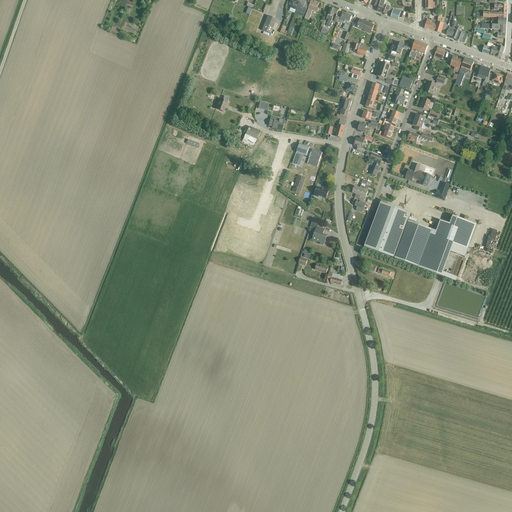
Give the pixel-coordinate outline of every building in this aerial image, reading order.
[(297,10),(298,6),(300,0),(290,0),(290,3),(289,5),(291,6),(290,8),(297,10)] [(297,10),(296,12),(297,13),(298,13),(299,12),(301,13),(305,14),(306,10),(307,9),(309,3),(306,2),(307,0),(306,0),(300,0),(298,6),(297,10)] [(381,0),(376,0),(374,6),(378,8),(377,11),(384,14),(386,15),(387,15),(388,12),(389,12),(392,14),(391,17),(398,20),(401,12),(390,8),(390,7),(390,6),(389,5),(387,3),(385,2),(381,0)] [(426,9),(434,9),(434,5),(433,5),(433,3),(431,3),(431,1),(426,0),(426,9)] [(319,4),(311,1),(308,9),(305,19),(309,21),(313,11),(317,12),(319,9),(318,8),(319,4)] [(499,19),(506,19),(507,18),(507,6),(492,5),(492,11),(501,11),(501,14),(483,13),(483,14),(483,16),(483,17),(499,19)] [(329,19),(327,24),(326,26),(331,28),(333,23),(331,22),(334,14),(337,15),(338,11),(331,8),(327,18),(329,19)] [(343,12),(341,17),(339,21),(344,23),(345,20),(350,22),(352,16),(343,12)] [(268,16),(264,26),(262,31),(270,34),(273,29),(276,20),(268,16)] [(436,25),(434,32),(441,34),(442,31),(446,32),(447,28),(448,25),(447,25),(445,25),(441,23),(440,23),(440,22),(441,22),(442,19),(441,19),(438,18),(438,20),(437,22),(436,25)] [(427,19),(425,29),(427,30),(429,30),(432,31),(434,32),(436,25),(430,23),(431,21),(427,19)] [(506,19),(499,19),(498,25),(492,25),(492,26),(481,24),(481,29),(492,30),(500,30),(500,25),(506,26),(506,19)] [(371,32),(374,26),(360,20),(357,27),(366,31),(367,30),(371,32)] [(452,37),(455,31),(453,30),(454,29),(456,29),(456,22),(453,22),(452,28),(449,27),(446,35),(452,37)] [(494,30),(494,33),(497,33),(497,35),(497,38),(505,39),(506,26),(500,25),(500,30),(494,30)] [(452,37),(452,39),(457,41),(458,42),(459,42),(464,44),(468,35),(464,33),(464,35),(461,33),(455,31),(452,37)] [(428,46),(415,41),(409,58),(415,60),(417,55),(415,54),(416,52),(424,55),(428,46)] [(391,51),(400,54),(403,45),(396,43),(395,46),(392,46),(391,51)] [(484,46),(482,53),(488,55),(501,59),(504,48),(499,47),(498,49),(493,47),(493,48),(492,48),(494,45),(488,43),(487,47),(484,46)] [(365,57),(367,51),(359,49),(360,46),(356,44),(353,52),(357,53),(357,54),(365,57)] [(438,48),(434,57),(443,60),(445,53),(444,53),(445,50),(438,48)] [(454,57),(450,66),(455,68),(453,71),(458,73),(462,61),(457,59),(457,58),(454,57)] [(457,81),(455,85),(460,86),(465,74),(463,74),(465,71),(465,70),(471,71),(474,63),(464,59),(458,76),(457,81)] [(380,68),(379,69),(389,73),(391,73),(392,72),(389,71),(390,65),(382,63),(380,68)] [(353,68),(346,66),(345,69),(347,73),(352,74),(351,78),(358,80),(359,76),(360,72),(353,69),(353,68)] [(476,66),(475,70),(480,72),(478,75),(477,78),(485,81),(485,83),(484,82),(482,86),(486,88),(487,84),(491,74),(490,74),(491,70),(481,67),(476,66)] [(379,71),(378,77),(386,79),(387,74),(388,75),(391,75),(391,73),(389,73),(379,69),(379,71)] [(491,74),(487,84),(490,84),(491,80),(493,80),(492,82),(500,85),(501,83),(502,83),(504,79),(503,78),(503,77),(495,74),(494,75),(491,74)] [(502,91),(501,95),(507,97),(509,92),(510,92),(511,90),(511,76),(507,75),(504,84),(505,84),(502,91)] [(354,93),(357,85),(358,81),(355,80),(350,79),(340,76),(340,78),(339,80),(350,83),(347,90),(354,93)] [(399,86),(409,90),(413,80),(403,76),(399,86)] [(433,95),(436,85),(428,82),(425,92),(433,95)] [(371,90),(378,92),(380,86),(373,84),(371,90)] [(401,97),(404,91),(397,89),(397,91),(395,95),(397,96),(396,98),(397,99),(395,104),(399,106),(400,104),(403,105),(406,99),(401,97)] [(343,105),(339,115),(347,117),(348,111),(352,100),(347,98),(346,98),(343,98),(342,103),(345,104),(344,105),(343,105)] [(217,110),(215,109),(224,112),(225,108),(226,106),(227,106),(228,103),(227,102),(227,101),(224,100),(223,101),(220,99),(218,106),(217,110)] [(431,102),(424,99),(421,105),(420,105),(419,108),(428,111),(431,102)] [(374,103),(368,101),(366,107),(375,110),(376,107),(373,106),(374,103)] [(259,109),(267,111),(269,104),(260,102),(259,109)] [(371,114),(364,112),(362,118),(370,121),(371,117),(375,119),(377,115),(372,113),(371,114)] [(391,117),(397,120),(400,114),(393,112),(391,117)] [(416,115),(414,120),(423,124),(426,125),(428,125),(429,122),(425,121),(425,118),(416,115)] [(243,130),(244,126),(247,128),(251,119),(245,116),(240,128),(243,130)] [(270,120),(268,126),(282,129),(282,128),(285,129),(287,122),(284,121),(277,120),(278,118),(270,117),(270,120)] [(384,119),(383,122),(386,123),(388,124),(389,123),(395,126),(397,120),(391,117),(390,120),(387,119),(387,120),(384,119)] [(414,120),(412,126),(417,128),(416,131),(422,133),(430,135),(431,133),(424,130),(426,125),(423,124),(414,120)] [(341,139),(345,124),(339,122),(337,130),(335,129),(334,132),(336,133),(335,137),(341,139)] [(361,133),(368,135),(370,131),(366,129),(367,126),(360,124),(358,131),(361,132),(361,133)] [(386,131),(392,134),(394,128),(388,125),(386,131)] [(260,132),(249,127),(244,139),(255,144),(260,132)] [(392,134),(386,131),(383,137),(390,139),(392,134)] [(420,133),(419,136),(410,132),(407,140),(416,143),(418,139),(420,140),(421,138),(432,142),(434,138),(420,133)] [(362,148),(365,139),(364,139),(360,138),(359,140),(356,139),(354,146),(357,147),(356,150),(364,152),(365,149),(362,148)] [(295,157),(293,164),(296,165),(299,166),(300,162),(303,155),(304,155),(307,156),(310,148),(300,144),(297,152),(295,157)] [(313,150),(309,159),(312,160),(314,161),(313,163),(312,165),(317,167),(319,162),(322,154),(319,152),(313,150)] [(372,154),(367,153),(366,156),(370,158),(381,162),(383,158),(372,154)] [(380,166),(381,162),(369,158),(367,162),(374,165),(372,168),(369,174),(375,177),(380,166)] [(409,171),(405,179),(408,180),(412,182),(412,180),(413,177),(421,180),(419,185),(427,188),(430,180),(431,176),(424,173),(418,171),(420,166),(414,164),(411,172),(409,171)] [(306,178),(299,176),(293,192),(301,195),(306,178)] [(355,187),(352,193),(356,195),(358,196),(360,192),(360,193),(362,189),(364,190),(365,189),(365,187),(366,185),(367,183),(362,181),(361,184),(359,189),(355,187)] [(438,191),(435,197),(444,200),(449,186),(443,183),(440,192),(438,191)] [(321,188),(317,187),(314,196),(319,198),(319,197),(326,199),(329,192),(321,189),(321,188)] [(356,195),(355,197),(359,199),(359,200),(364,201),(365,198),(368,192),(364,190),(362,189),(360,193),(360,192),(358,196),(356,195)] [(361,212),(363,211),(366,204),(354,200),(353,203),(353,204),(355,205),(355,206),(357,207),(356,209),(357,210),(361,212)] [(389,203),(382,201),(364,248),(394,258),(410,214),(395,208),(388,205),(389,203)] [(270,203),(262,232),(274,235),(282,206),(270,203)] [(229,216),(219,246),(264,261),(273,238),(248,229),(250,223),(229,216)] [(395,259),(437,275),(446,251),(465,258),(477,225),(453,216),(450,225),(440,221),(437,232),(409,221),(395,259)] [(500,241),(505,224),(500,223),(501,222),(496,221),(491,238),(500,241)] [(312,240),(320,243),(320,244),(323,246),(324,244),(327,237),(321,235),(322,233),(323,234),(325,230),(317,227),(318,224),(312,222),(310,228),(316,230),(312,240)] [(305,255),(303,257),(309,259),(311,256),(307,253),(308,252),(305,250),(303,253),(305,255)] [(325,268),(317,265),(315,270),(326,274),(328,268),(325,267),(325,268)] [(392,278),(393,274),(379,269),(378,273),(392,278)] [(332,279),(333,274),(329,273),(327,282),(331,283),(330,283),(342,286),(343,281),(332,279)]
